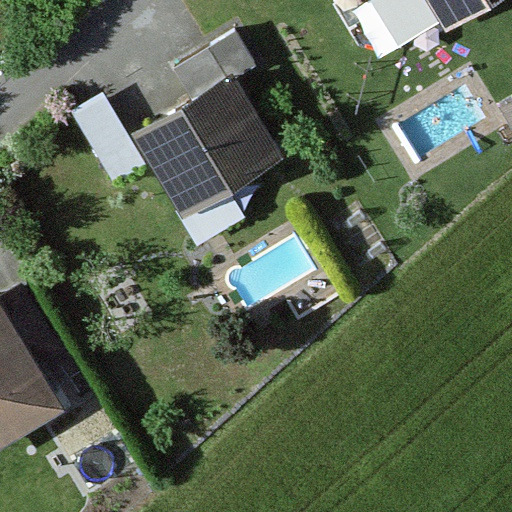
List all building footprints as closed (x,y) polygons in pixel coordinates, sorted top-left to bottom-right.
[(347,0),(354,10),(371,0),(417,0),(437,34),(493,0),(347,0)] [(256,73),(231,30),(162,72),(182,104),(127,137),(193,246),(237,220),(223,195),(278,162),(233,87),(256,73)] [(129,164),(93,99),(63,115),(100,180),(129,164)] [(511,137),(511,100),(492,113),(510,139),(511,137)] [(0,439),(58,404),(31,360),(52,347),(16,289),(0,298),(0,439)]
